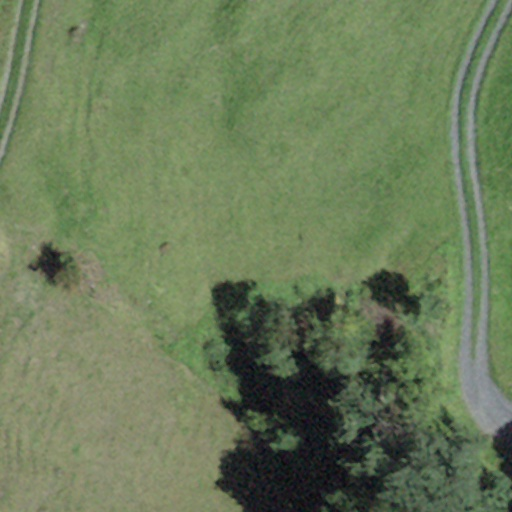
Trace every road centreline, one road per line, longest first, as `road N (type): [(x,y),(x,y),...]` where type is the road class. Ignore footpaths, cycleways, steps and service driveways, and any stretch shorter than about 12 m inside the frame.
road 1 (track): [(504,0),(468,95),(467,142),(475,372),(484,406),(511,432)]
road 2 (track): [(33,0),(0,126)]
